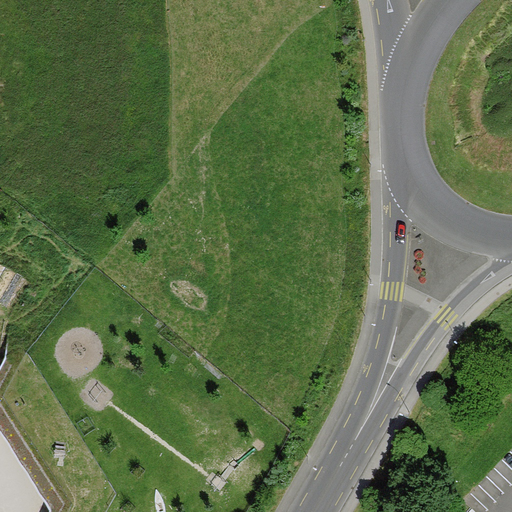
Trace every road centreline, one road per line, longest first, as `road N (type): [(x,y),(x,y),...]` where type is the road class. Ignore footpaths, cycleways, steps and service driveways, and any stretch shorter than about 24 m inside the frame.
road 1 (tertiary): [(405,137),(392,291),(369,415)]
road 2 (tertiary): [(369,415),(446,315),(511,261)]
road 3 (secondary): [(405,137),(417,184),(438,211),(472,231),(511,238)]
